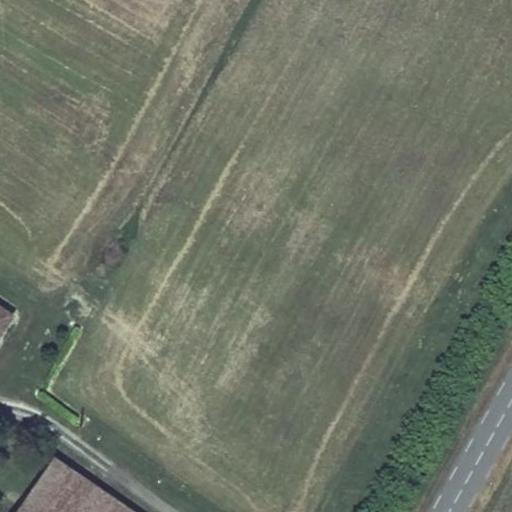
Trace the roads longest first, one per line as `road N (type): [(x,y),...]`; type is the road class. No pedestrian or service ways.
road 1 (track): [(171,511),(50,425),(0,407)]
road 2 (tertiary): [(511,398),(448,511)]
